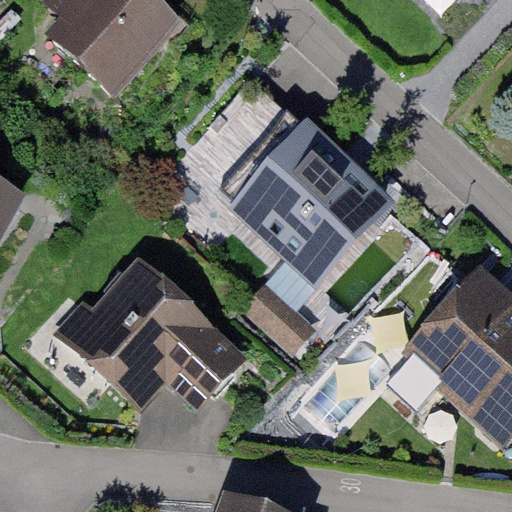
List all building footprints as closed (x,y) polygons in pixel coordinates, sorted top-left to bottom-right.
[(104,109),(190,18),(171,0),(51,0),(22,32),(104,109)] [(319,278),(395,200),(307,115),(230,193),(319,278)] [(0,216),(21,176),(0,165),(0,216)] [(220,329),(140,253),(63,334),(142,410),(220,329)] [(511,433),(511,289),(480,263),(404,354),(507,439),(511,433)] [(279,511),(226,493),(219,511),(279,511)]
